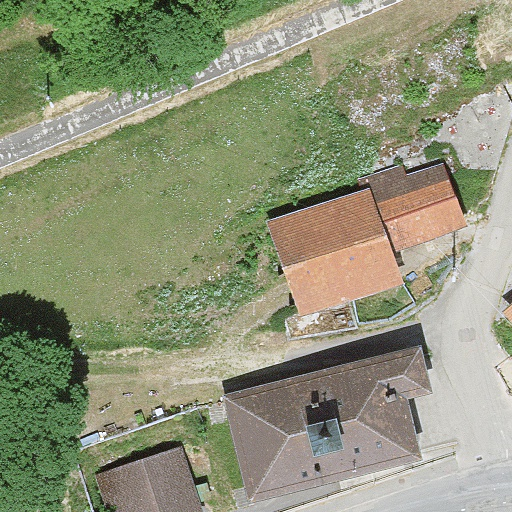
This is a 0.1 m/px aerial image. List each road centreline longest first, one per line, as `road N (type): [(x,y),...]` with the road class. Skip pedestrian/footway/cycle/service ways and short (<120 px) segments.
road 1 (track): [(0,361),(119,370),(270,365),(469,325)]
road 2 (residential): [(0,158),(378,0)]
